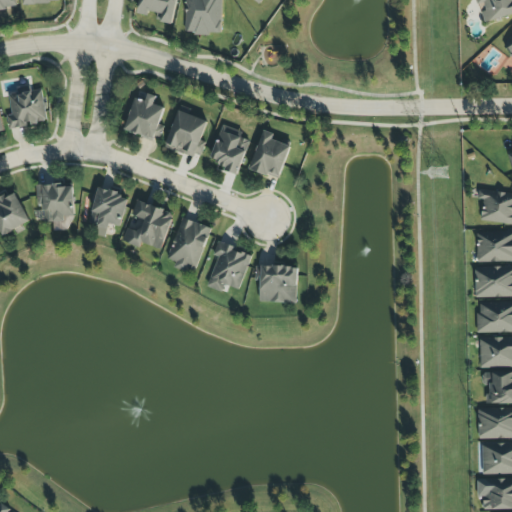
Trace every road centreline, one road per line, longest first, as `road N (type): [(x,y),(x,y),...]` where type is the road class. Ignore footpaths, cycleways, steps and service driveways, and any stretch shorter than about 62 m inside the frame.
road 1 (tertiary): [(511,106),(289,102),(107,48),(0,49)]
road 2 (residential): [(70,149),(114,157),(265,219)]
road 3 (residential): [(93,152),(113,0)]
road 4 (residential): [(89,0),(70,149)]
